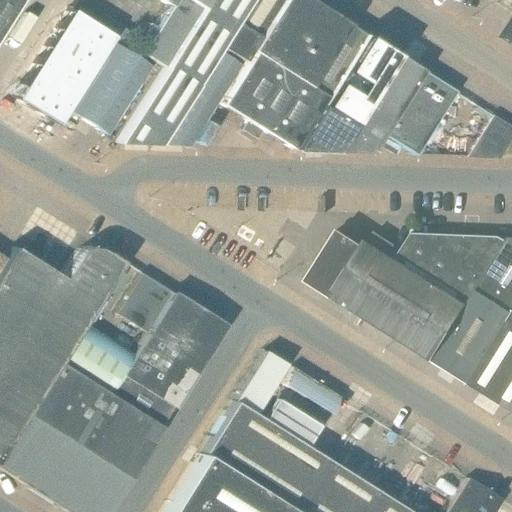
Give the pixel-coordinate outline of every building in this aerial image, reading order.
[(0,0),(0,23),(14,0),(0,0)] [(168,0),(166,5),(136,53),(158,67),(158,66),(188,85),(213,45),(215,42),(241,0),(168,0)] [(256,141),(261,133),(286,149),(359,34),(341,23),(306,0),(275,0),(259,26),(246,46),(250,49),(215,103),(246,123),(240,131),(256,141)] [(241,0),(215,42),(239,58),(246,46),(259,26),(275,0),(241,0)] [(66,9),(10,97),(51,123),(98,49),(107,34),(66,9)] [(389,53),(359,34),(286,149),(285,150),(328,151),(389,53)] [(111,43),(68,112),(102,134),(146,65),(111,43)] [(188,85),(158,66),(158,67),(109,142),(150,144),(172,109),(173,110),(151,144),(184,145),(237,61),(213,45),(188,85)] [(389,53),(328,151),(365,153),(377,134),(411,155),(451,92),(394,56),(389,53)] [(511,129),(488,114),(462,156),(495,158),(511,130),(511,129)] [(304,283),(327,297),(327,298),(429,362),(464,305),(425,281),(386,257),(365,244),(362,242),(359,247),(334,232),(318,258),(313,265),(302,283),(303,283),(304,283)] [(386,257),(392,246),(372,233),(365,244),(386,257)] [(411,236),(409,235),(399,251),(392,246),(386,257),(425,281),(453,236),(412,235),(411,236)] [(464,305),(473,292),(506,239),(453,236),(425,281),(464,305)] [(511,238),(506,239),(473,292),(510,315),(511,311),(511,238)] [(77,322),(106,277),(116,261),(99,250),(99,251),(95,249),(92,247),(88,246),(84,246),(80,247),(76,249),(73,251),(70,255),(56,277),(7,246),(0,258),(0,257),(0,444),(52,362),(77,322)] [(78,322),(52,362),(154,427),(167,406),(219,324),(137,272),(137,273),(138,274),(113,313),(143,331),(129,354),(78,322)] [(473,292),(464,305),(429,362),(467,386),(506,322),(510,315),(473,292)] [(467,386),(480,394),(511,414),(511,311),(510,315),(506,322),(467,386)] [(52,362),(0,444),(0,471),(22,485),(22,486),(56,508),(57,507),(64,511),(100,511),(154,427),(52,362)] [(405,511),(227,400),(195,450),(293,511),(405,511)] [(287,511),(194,453),(156,511),(287,511)] [(463,477),(441,511),(489,511),(497,499),(463,477)]
